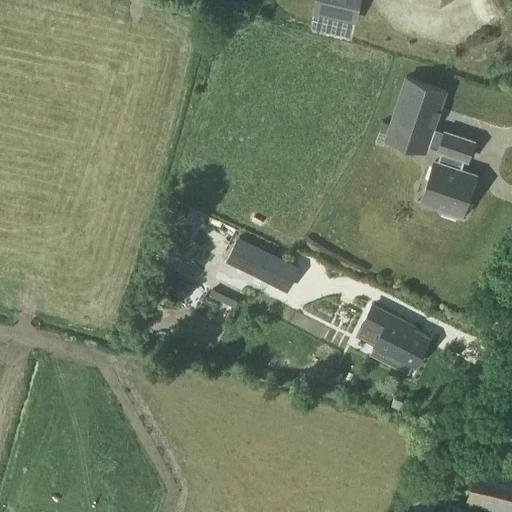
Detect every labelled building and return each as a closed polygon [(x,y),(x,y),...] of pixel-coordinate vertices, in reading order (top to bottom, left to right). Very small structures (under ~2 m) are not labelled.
[(359,0),(316,0),(314,11),(355,20),(359,0)] [(406,78),(390,125),(382,122),(379,131),(387,134),(386,139),(426,152),(428,145),(439,149),(439,151),(442,152),(438,163),(435,162),(427,186),(421,202),(442,209),(441,213),(457,218),(458,215),(462,216),(463,212),(467,214),(471,202),(467,201),(475,175),(460,170),(464,159),(468,160),(474,142),(445,132),(445,134),(433,130),(446,91),(406,78)] [(297,267),(239,238),(228,260),(286,289),(297,267)] [(376,343),(415,364),(429,339),(402,326),(404,322),(372,305),(363,321),(374,327),(369,336),(377,340),(376,343)] [(342,373),(331,368),(326,378),(336,384),(342,373)] [(395,398),(391,405),(399,409),(403,402),(395,398)] [(495,511),(511,511),(511,473),(475,464),(465,505),(495,511)]
